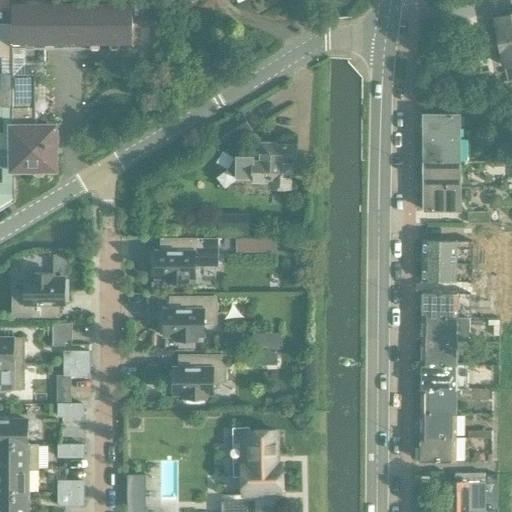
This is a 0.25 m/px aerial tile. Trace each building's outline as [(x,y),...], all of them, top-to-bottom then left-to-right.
[(0,0),(0,9),(10,10),(9,0),(0,0)] [(11,40),(106,40),(132,40),(132,0),(25,0),(10,0),(11,22),(11,39),(11,40)] [(138,0),(139,19),(155,20),(155,0),(138,0)] [(511,13),(494,18),(504,66),(511,64),(511,13)] [(11,22),(0,22),(0,39),(11,39),(11,22)] [(11,39),(0,39),(0,55),(2,56),(11,56),(11,40),(11,39)] [(11,56),(2,56),(1,73),(11,73),(11,56)] [(0,106),(11,107),(11,73),(0,73),(0,106)] [(32,74),(11,74),(11,107),(33,107),(32,74)] [(469,109),(489,109),(489,98),(468,98),(469,109)] [(11,107),(0,106),(0,118),(11,119),(11,107)] [(33,107),(11,107),(12,119),(13,128),(13,132),(13,149),(13,165),(13,169),(31,169),(46,169),(54,169),(53,128),(33,128),(33,107)] [(240,113),(218,126),(228,143),(250,130),(240,113)] [(424,138),(460,137),(459,113),(423,114),(424,138)] [(0,132),(0,148),(13,149),(13,132),(0,132)] [(460,161),(460,137),(424,138),(424,162),(460,161)] [(295,162),(296,146),(276,145),(276,143),(260,142),(260,152),(255,152),(255,156),(236,155),(235,177),(252,177),(251,180),(270,181),(269,187),(289,188),(290,171),(292,171),(293,162),(295,162)] [(0,148),(0,165),(2,165),(13,165),(13,149),(0,148)] [(460,185),(460,161),(424,162),(424,185),(460,185)] [(13,165),(2,165),(2,182),(13,182),(13,169),(13,165)] [(0,192),(13,193),(13,182),(2,182),(0,182),(0,192)] [(460,185),(424,185),(424,210),(461,209),(460,185)] [(13,193),(0,192),(0,203),(13,200),(13,193)] [(488,222),(488,211),(467,211),(467,222),(488,222)] [(155,277),(168,277),(168,282),(188,281),(188,276),(195,276),(195,265),(207,264),(206,238),(162,239),(162,251),(155,251),(155,262),(152,262),(152,275),(155,275),(155,277)] [(236,251),(273,252),(273,239),(237,239),(236,251)] [(455,280),(456,260),(456,240),(422,239),(422,280),(455,280)] [(13,290),(13,316),(59,316),(59,303),(65,303),(65,292),(68,292),(68,280),(53,280),(53,273),(32,273),(32,278),(25,278),(25,290),(13,290)] [(421,315),(457,316),(457,292),(422,291),(421,315)] [(164,335),(176,335),(176,340),(197,340),(197,335),(204,335),(204,323),(216,323),(217,297),(170,297),(171,310),(164,309),(164,320),(161,320),(161,333),(164,333),(164,335)] [(421,315),(421,340),(457,340),(457,341),(469,341),(470,316),(457,316),(421,315)] [(0,362),(24,363),(24,338),(0,338),(0,362)] [(457,341),(457,340),(421,340),(420,363),(456,363),(457,341)] [(65,363),(89,363),(89,351),(65,351),(65,363)] [(186,394),(186,398),(206,398),(206,393),(213,393),(213,382),(225,382),(226,355),(179,355),(179,368),(173,368),(173,379),(170,379),(170,391),(173,391),(173,394),(186,394)] [(24,388),(24,363),(0,362),(0,391),(9,391),(9,388),(24,388)] [(89,363),(65,363),(65,375),(71,375),(89,375),(89,363)] [(456,388),(456,363),(420,363),(420,387),(456,388)] [(65,375),(57,375),(58,404),(59,404),(71,404),(71,375),(65,375)] [(456,412),(456,388),(420,387),(420,412),(456,412)] [(71,404),(59,404),(59,416),(83,416),(83,404),(71,404)] [(455,436),(456,412),(420,412),(419,435),(455,436)] [(0,444),(39,445),(39,444),(28,444),(28,420),(9,420),(9,417),(0,416),(0,444)] [(241,464),(241,476),(242,494),(282,493),(281,464),(277,464),(276,431),(248,431),(249,464),(241,464)] [(455,461),(455,436),(419,435),(419,460),(455,461)] [(39,445),(0,444),(0,468),(39,468),(39,445)] [(83,445),(59,445),(59,457),(83,457),(83,445)] [(39,468),(0,468),(0,492),(28,492),(28,470),(39,470),(39,468)] [(445,507),(445,510),(485,510),(485,473),(454,473),(454,480),(445,480),(445,495),(441,497),(441,504),(445,507)] [(59,493),(83,493),(83,481),(59,481),(59,493)] [(27,511),(28,492),(0,492),(0,511),(27,511)] [(83,493),(59,493),(59,505),(83,505),(83,493)]
